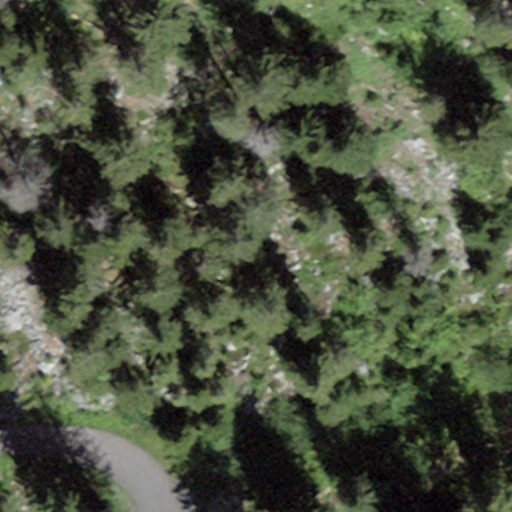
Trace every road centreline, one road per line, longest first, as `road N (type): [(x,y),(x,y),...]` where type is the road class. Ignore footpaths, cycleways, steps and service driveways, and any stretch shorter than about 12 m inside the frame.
road 1 (track): [(164,500),(511,390)]
road 2 (track): [(166,511),(130,464),(92,442),(0,435)]
